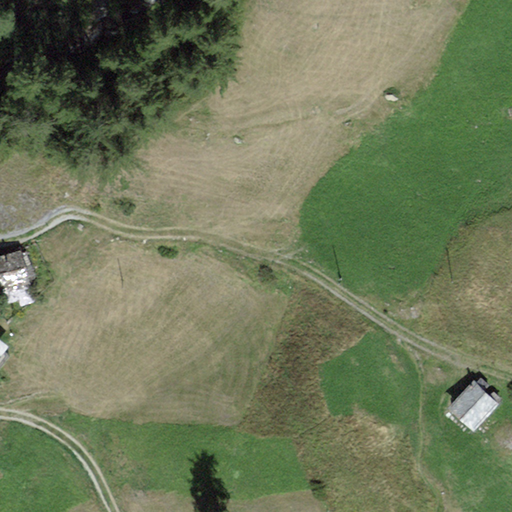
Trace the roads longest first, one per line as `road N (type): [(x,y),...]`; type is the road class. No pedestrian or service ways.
road 1 (track): [(0,244),(69,210),(126,235),(199,235),(300,265),(394,330),(511,383)]
road 2 (track): [(0,417),(59,437),(94,471),(111,511)]
